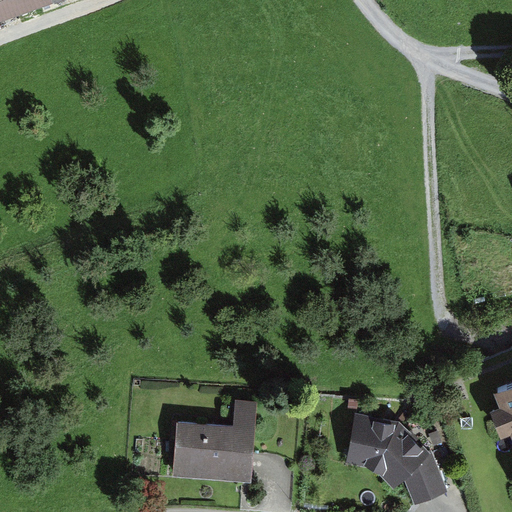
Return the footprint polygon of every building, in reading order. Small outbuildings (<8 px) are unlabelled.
[(0,0),(0,14),(39,0),(0,0)] [(326,51),(319,0),(205,0),(213,65),(326,51)] [(511,383),(497,389),(503,406),(495,409),(502,427),(511,423),(511,425),(511,383)] [(255,406),(238,405),(236,430),(183,425),(179,476),(249,482),(255,406)] [(354,418),(346,466),(377,471),(395,490),(404,481),(416,507),(432,500),(447,493),(430,457),(395,425),(354,418)]
